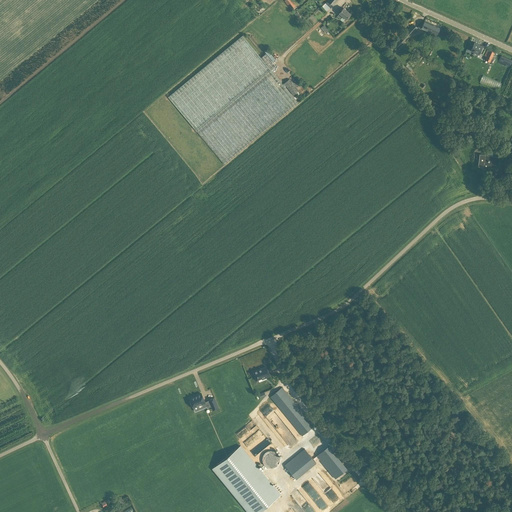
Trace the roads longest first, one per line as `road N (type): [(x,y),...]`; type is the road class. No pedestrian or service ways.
road 1 (unclassified): [(42,434),(342,307),(457,204),(511,201)]
road 2 (track): [(349,0),(480,197)]
road 3 (track): [(394,511),(289,389),(265,340)]
road 4 (tertiary): [(511,50),(401,0)]
